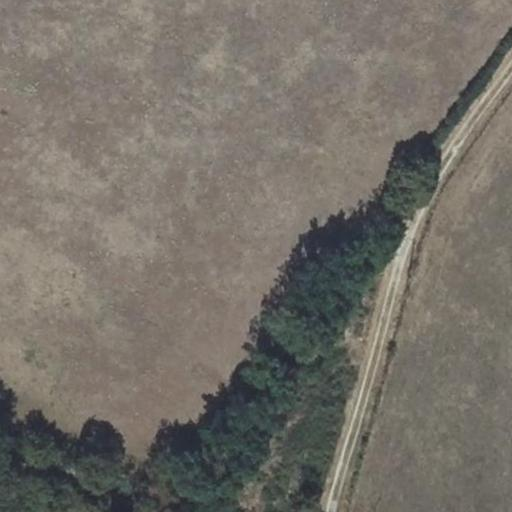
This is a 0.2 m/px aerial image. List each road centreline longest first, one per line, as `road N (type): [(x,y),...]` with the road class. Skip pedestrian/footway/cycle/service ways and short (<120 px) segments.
road 1 (track): [(511,69),(473,124),(397,271),(340,511)]
road 2 (track): [(127,511),(65,464),(0,459)]
